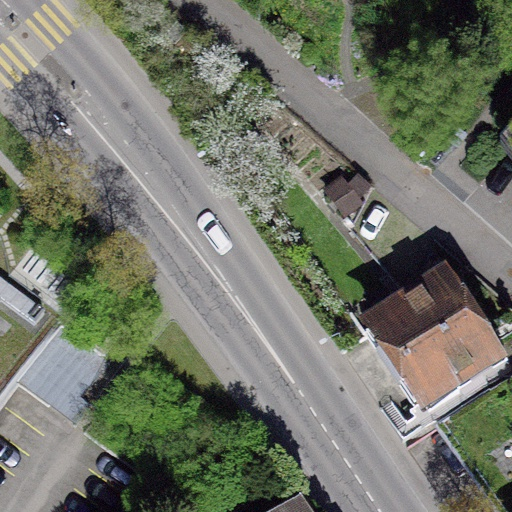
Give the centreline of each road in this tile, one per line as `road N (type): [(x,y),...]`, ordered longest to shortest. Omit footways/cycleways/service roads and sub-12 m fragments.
road 1 (secondary): [(0,13),(95,112),(279,358),(381,511)]
road 2 (residential): [(191,0),(511,277)]
